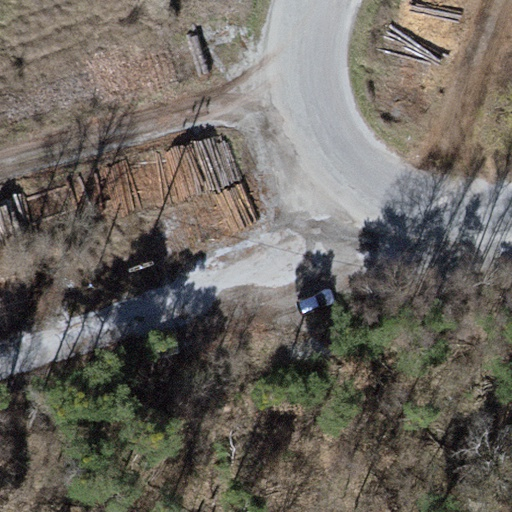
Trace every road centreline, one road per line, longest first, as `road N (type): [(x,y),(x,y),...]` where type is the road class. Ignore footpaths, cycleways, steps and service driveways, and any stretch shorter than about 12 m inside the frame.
road 1 (track): [(338,170),(171,313),(0,372)]
road 2 (track): [(299,85),(0,165)]
